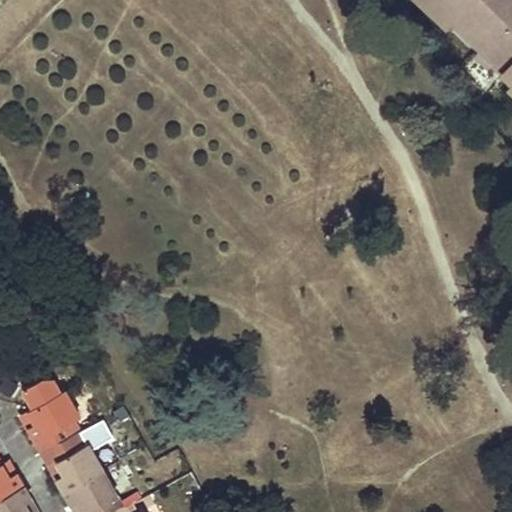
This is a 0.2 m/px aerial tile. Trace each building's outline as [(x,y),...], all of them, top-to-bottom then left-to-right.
[(511,0),(419,0),(422,2),(424,0),(431,0),(437,6),(438,5),(451,17),(478,43),(479,43),(491,55),(489,57),(509,77),(511,74),(511,0)] [(451,17),(438,5),(437,6),(432,11),(445,23),(451,17)] [(491,55),(479,43),(478,43),(472,50),(485,62),(489,57),(491,55)] [(103,468),(80,429),(72,433),(65,420),(78,413),(63,386),(57,389),(51,378),(41,379),(24,389),(32,404),(26,408),(33,421),(27,424),(42,449),(48,447),(62,471),(56,474),(71,500),(77,497),(85,511),(143,511),(140,507),(131,511),(127,511),(124,504),(103,468)] [(20,411),(27,424),(33,421),(26,408),(20,411)] [(42,449),(56,474),(62,471),(48,447),(42,449)] [(0,511),(31,511),(25,501),(32,497),(17,470),(10,474),(2,461),(0,456),(0,511)] [(2,461),(10,474),(17,470),(9,456),(2,461)] [(25,501),(31,511),(40,511),(32,497),(25,501)] [(71,500),(78,511),(84,511),(85,511),(77,497),(71,500)]
